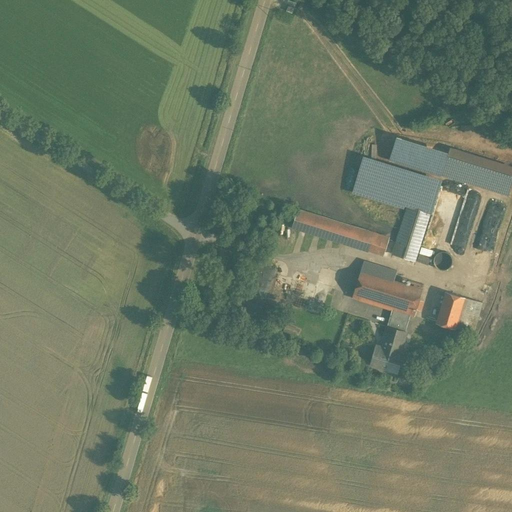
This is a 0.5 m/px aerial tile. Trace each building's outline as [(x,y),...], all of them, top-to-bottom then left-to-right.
[(445,157),(396,142),(392,155),(441,170),(445,157)] [(511,167),(454,149),(447,172),(505,190),(511,167)] [(442,179),(363,155),(352,192),(404,208),(405,205),(407,206),(430,213),(431,213),(442,179)] [(505,211),(498,210),(499,205),(490,203),(485,222),(502,225),(505,211)] [(397,239),(392,253),(415,260),(430,213),(407,206),(400,230),(397,239)] [(384,236),(298,209),(292,227),(383,255),(389,237),(384,236)] [(443,251),(440,252),(438,253),(437,254),(436,255),(435,256),(434,257),(434,258),(434,259),(434,261),(434,262),(434,264),(435,265),(436,267),(437,268),(438,268),(440,269),(443,270),(445,269),(447,269),(448,268),(450,266),(451,265),(451,264),(452,262),(452,260),(452,258),(451,257),(450,255),(449,254),(448,253),(446,252),(445,251),(443,251)] [(422,289),(394,281),(396,271),(363,261),(352,297),(393,309),(414,316),(422,289)] [(465,297),(445,291),(436,322),(456,328),(465,297)] [(482,302),(465,297),(456,328),(473,333),(482,302)] [(414,316),(393,309),(388,326),(405,331),(410,315),(414,316)] [(388,326),(387,326),(381,346),(377,345),(371,364),(397,372),(402,353),(400,352),(406,332),(405,331),(388,326)]
